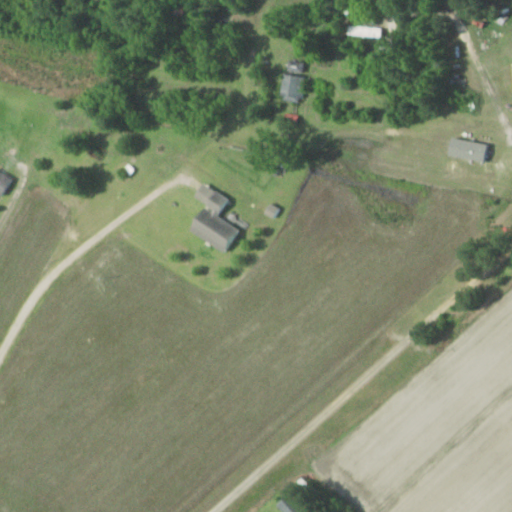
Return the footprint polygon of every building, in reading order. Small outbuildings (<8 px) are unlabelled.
[(387,27),(350,27),(350,37),(387,37),(387,27)] [(309,63),(295,61),(294,70),(308,72),(309,63)] [(310,100),(310,74),(288,74),(288,100),(310,100)] [(19,175),(0,165),(0,188),(11,193),(19,175)] [(195,227),(231,254),(249,231),(226,214),(237,200),(212,181),(201,195),(213,204),(195,227)] [(283,499),(286,511),(308,511),(303,493),(283,499)]
